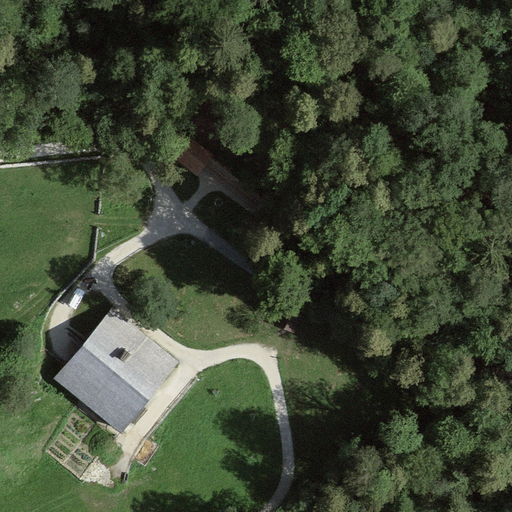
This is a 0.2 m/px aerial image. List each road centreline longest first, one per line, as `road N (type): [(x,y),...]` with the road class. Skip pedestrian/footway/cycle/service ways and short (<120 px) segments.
road 1 (track): [(511,378),(454,368),(372,337),(287,288),(173,216),(164,184),(126,141),(0,155)]
road 2 (track): [(52,340),(79,287),(109,255),(173,216)]
road 3 (track): [(194,365),(109,293),(99,266)]
